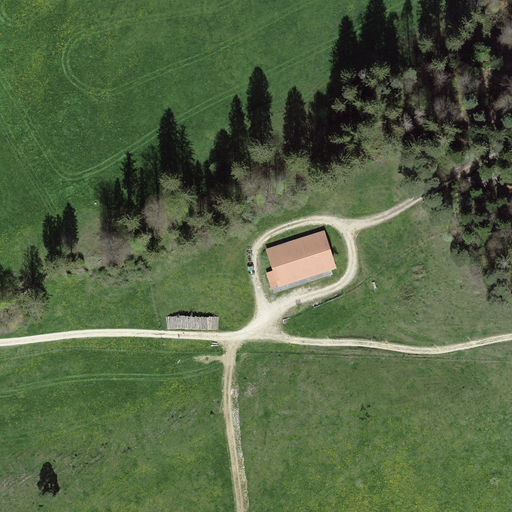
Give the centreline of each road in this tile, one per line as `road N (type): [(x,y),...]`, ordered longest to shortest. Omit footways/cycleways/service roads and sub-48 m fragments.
road 1 (track): [(256,334),(268,311),(318,295),(354,269),(345,228),(332,219),(290,223),(267,232),(254,253),(260,293)]
road 2 (track): [(256,334),(444,350),(511,336)]
road 3 (track): [(0,341),(256,334)]
road 4 (track): [(349,233),(511,153)]
road 5 (track): [(235,334),(228,412),(239,511)]
